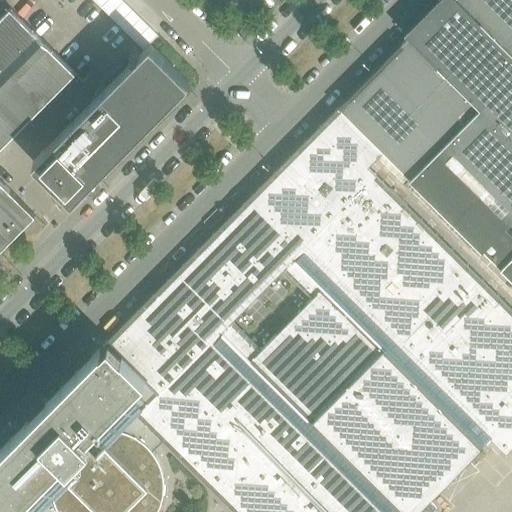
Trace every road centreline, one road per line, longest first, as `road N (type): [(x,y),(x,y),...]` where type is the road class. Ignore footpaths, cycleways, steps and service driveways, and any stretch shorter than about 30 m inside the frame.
road 1 (residential): [(0,413),(282,127)]
road 2 (residential): [(241,87),(0,329)]
road 3 (residential): [(282,127),(411,0)]
road 4 (residential): [(241,87),(152,0)]
road 5 (residential): [(327,0),(241,87)]
